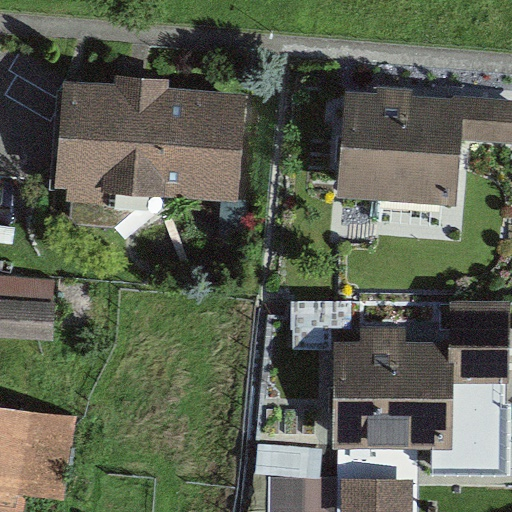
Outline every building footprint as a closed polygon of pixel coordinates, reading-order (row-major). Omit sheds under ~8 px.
[(258,104),(84,92),(77,183),(252,195),(258,104)] [(511,113),(358,105),(353,198),(469,204),(472,147),(511,148),(511,113)] [(0,270),(0,333),(59,331),(56,268),(0,270)] [(465,353),(350,351),(348,450),(472,452),(474,373),(511,373),(511,305),(466,305),(465,353)] [(65,417),(0,404),(0,511),(7,511),(11,492),(49,500),(65,417)] [(425,511),(425,475),(358,477),(358,511),(425,511)]
